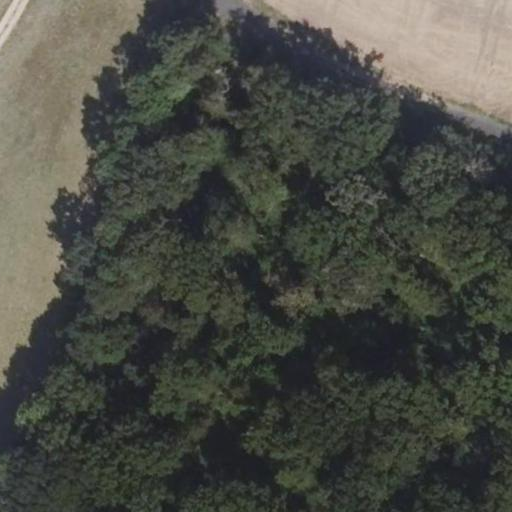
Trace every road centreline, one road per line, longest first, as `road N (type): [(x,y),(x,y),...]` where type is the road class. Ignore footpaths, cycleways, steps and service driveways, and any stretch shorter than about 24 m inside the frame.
road 1 (track): [(211,0),(223,50),(262,129),(370,219),(511,282)]
road 2 (track): [(223,1),(459,131),(511,144)]
